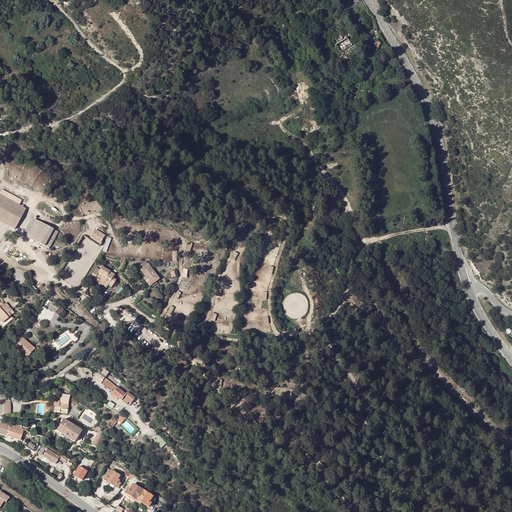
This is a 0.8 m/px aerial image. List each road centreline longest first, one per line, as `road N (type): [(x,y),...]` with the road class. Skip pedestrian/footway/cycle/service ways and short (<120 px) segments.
road 1 (track): [(455,226),(355,247),(340,305),(313,333),(226,339),(171,330),(124,301),(102,309),(111,326)]
road 2 (tertiary): [(368,0),(428,105),(464,278),(511,360)]
road 3 (track): [(0,185),(57,203),(73,218),(102,216),(115,241),(128,242),(150,225),(177,235),(180,279),(156,324)]
road 4 (track): [(191,333),(212,304),(240,221),(255,211),(282,215),(286,223),(269,295),(277,337)]
road 5 (track): [(358,511),(300,453),(236,417),(171,330)]
road 6 (track): [(0,133),(65,119),(124,79),(51,0)]
road 7 (track): [(317,331),(352,379),(402,511)]
road 8 (track): [(304,112),(281,117),(280,129),(307,146),(347,207),(359,235),(355,247)]
road 9 (track): [(36,195),(17,241),(102,309)]
road 10 (track): [(137,210),(111,200),(88,168),(0,144)]
road 11 (track): [(323,199),(312,210),(300,264),(310,297),(307,333)]
